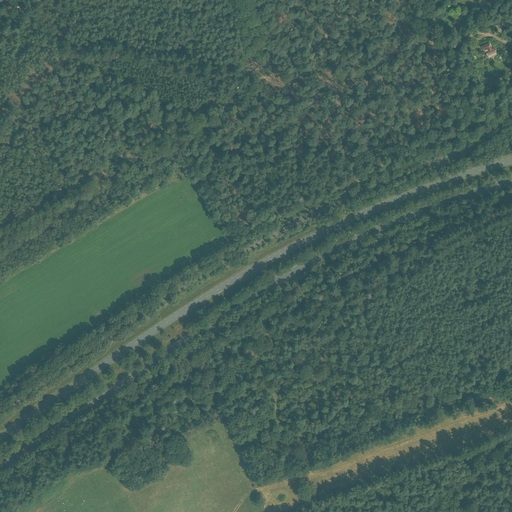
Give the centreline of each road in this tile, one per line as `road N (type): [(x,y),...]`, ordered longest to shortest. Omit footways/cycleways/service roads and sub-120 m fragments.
road 1 (unclassified): [(511,113),(433,164),(264,238),(173,291),(0,413)]
road 2 (primary): [(0,471),(273,283),(392,222),(511,181)]
road 3 (primary): [(511,160),(389,202),(269,260),(0,437)]
road 4 (track): [(511,210),(445,241),(375,296),(254,343),(308,511)]
road 5 (track): [(511,388),(313,400),(276,410)]
